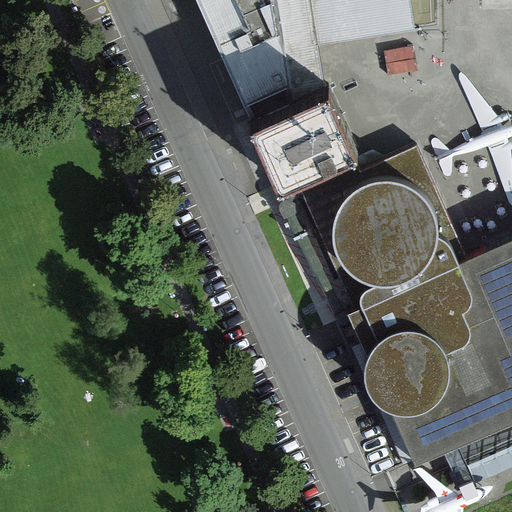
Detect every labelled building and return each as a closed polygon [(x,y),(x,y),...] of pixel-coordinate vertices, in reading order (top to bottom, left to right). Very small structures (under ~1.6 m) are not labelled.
[(206,0),(262,120),(330,91),(329,83),(322,39),(337,37),(400,27),(417,25),(411,0),(206,0)] [(390,73),(418,70),(415,44),(387,47),(390,73)] [(262,120),(248,126),(277,193),(296,185),(359,158),(356,151),(354,147),(336,105),(330,91),(262,120)] [(366,173),(359,158),(296,185),(350,316),(466,266),(418,150),(401,158),(366,173)] [(389,422),(410,471),(430,462),(511,427),(511,246),(466,266),(350,316),(344,318),(363,362),(358,373),(357,380),(357,389),(361,402),(370,414),(381,420),(389,422)] [(511,443),(459,466),(467,486),(511,466),(511,443)]
